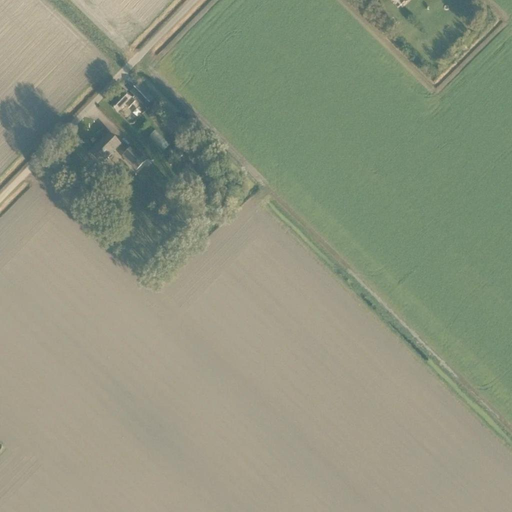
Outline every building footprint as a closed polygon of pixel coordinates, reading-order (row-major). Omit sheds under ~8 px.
[(362,0),(370,8),(378,0),(402,0),(406,3),(409,0),(362,0)] [(138,85),(130,93),(145,109),(153,101),(138,85)] [(125,106),(129,109),(136,102),(123,90),(115,99),(116,100),(110,106),(118,114),(125,106)] [(90,154),(101,165),(121,145),(109,134),(90,154)] [(195,152),(188,143),(185,145),(192,155),(195,152)] [(122,158),(132,168),(143,157),(133,147),(122,158)] [(176,148),(172,151),(179,159),(183,156),(176,148)]
